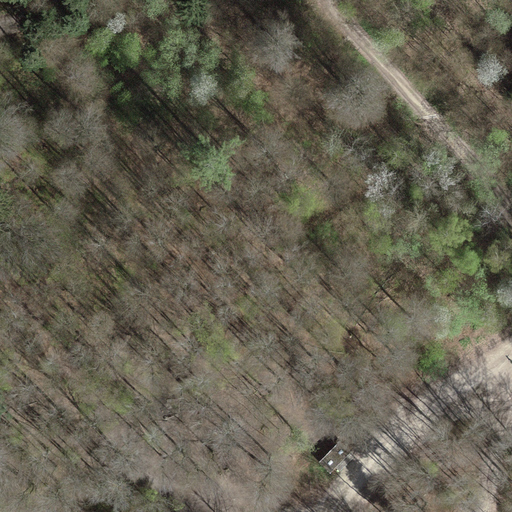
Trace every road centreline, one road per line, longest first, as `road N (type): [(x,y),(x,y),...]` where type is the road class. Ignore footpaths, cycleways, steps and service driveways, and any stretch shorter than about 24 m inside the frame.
road 1 (track): [(264,511),(140,443),(94,406),(0,267)]
road 2 (track): [(327,0),(511,217)]
road 3 (track): [(511,348),(371,453),(328,511)]
road 4 (track): [(490,511),(493,421),(484,370)]
